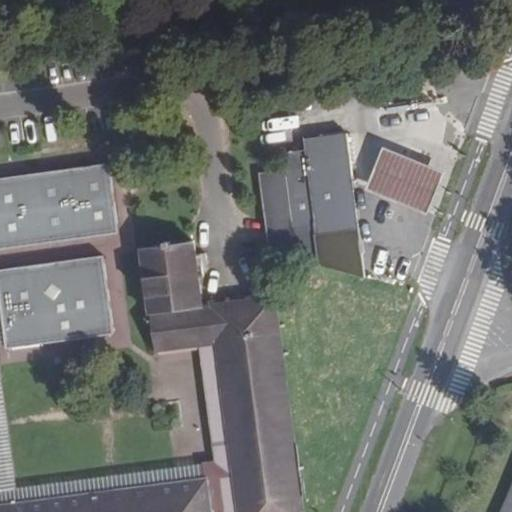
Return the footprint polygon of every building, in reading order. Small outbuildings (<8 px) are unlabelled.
[(265,224),(269,254),(365,279),(345,134),(303,140),(305,152),(284,155),(286,170),(259,173),(265,224)] [(427,214),(443,173),(384,149),(368,190),(427,214)] [(108,164),(0,178),(0,249),(117,234),(108,164)] [(142,251),(156,353),(200,348),(216,345),(233,477),(0,507),(0,511),(302,511),(274,297),(203,306),(193,244),(142,251)] [(102,256),(0,269),(0,311),(5,349),(113,335),(102,256)] [(0,507),(233,477),(216,345),(200,348),(214,461),(205,462),(16,487),(0,366),(0,507)] [(511,511),(511,477),(496,511),(511,511)]
